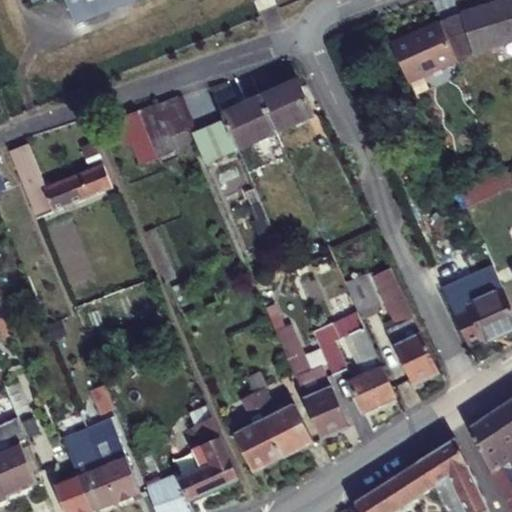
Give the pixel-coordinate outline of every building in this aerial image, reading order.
[(25,0),(30,11),(58,1),(70,36),(80,33),(67,0),(25,0)] [(67,0),(80,33),(149,9),(145,0),(67,0)] [(145,0),(149,9),(160,5),(158,0),(145,0)] [(460,61),(511,45),(511,0),(510,0),(463,14),(443,22),(460,61)] [(443,22),(394,43),(412,82),(460,61),(443,22)] [(297,74),(261,89),(275,123),(312,108),(297,74)] [(281,138),(275,123),(261,89),(221,107),(225,116),(235,141),(258,131),(265,146),(281,138)] [(190,124),(178,95),(155,102),(132,110),(153,160),(175,150),(167,131),(190,124)] [(153,160),(132,110),(106,118),(117,144),(125,140),(136,167),(153,160)] [(225,116),(191,129),(204,160),(238,147),(235,141),(225,116)] [(25,135),(6,142),(36,215),(113,184),(96,140),(85,144),(95,166),(47,187),(25,135)] [(511,182),(507,171),(459,189),(467,207),(511,190),(511,182)] [(351,196),(313,209),(323,237),(361,225),(351,196)] [(511,325),(511,306),(491,259),(467,270),(479,295),(467,300),(469,305),(453,313),(466,343),(484,335),(485,338),(511,325)] [(417,326),(389,265),(367,274),(394,336),(417,326)] [(348,294),(360,323),(378,316),(366,286),(348,294)] [(417,326),(394,336),(398,343),(393,345),(409,383),(437,370),(417,326)] [(330,331),(316,337),(328,364),(341,358),(330,331)] [(355,406),(389,392),(369,346),(367,340),(353,346),(361,364),(341,373),(355,406)] [(287,359),(291,368),(318,433),(342,423),(319,367),(305,372),(297,355),(287,359)] [(258,384),(248,388),(256,406),(265,401),(258,384)] [(92,390),(100,412),(111,409),(103,386),(92,390)] [(256,406),(248,388),(235,395),(243,411),(256,406)] [(511,396),(467,425),(506,511),(511,511),(511,459),(510,455),(511,453),(511,396)] [(259,412),(277,450),(306,437),(289,399),(259,412)] [(0,478),(6,493),(33,483),(15,440),(25,436),(14,411),(0,416),(0,478)] [(277,450),(259,412),(230,426),(247,464),(277,450)] [(172,468),(146,478),(160,511),(190,511),(183,494),(231,473),(205,415),(185,424),(203,464),(176,476),(172,468)] [(98,464),(112,498),(137,488),(113,429),(88,439),(98,464)] [(488,511),(451,435),(420,454),(433,483),(445,511),(488,511)] [(77,443),(67,447),(73,461),(83,457),(77,443)] [(73,461),(67,447),(59,450),(65,464),(73,461)] [(348,499),(353,511),(386,511),(433,483),(420,454),(348,499)] [(88,508),(112,498),(98,464),(77,472),(74,473),(88,508)] [(79,511),(88,508),(74,473),(53,482),(65,511),(79,511)]
